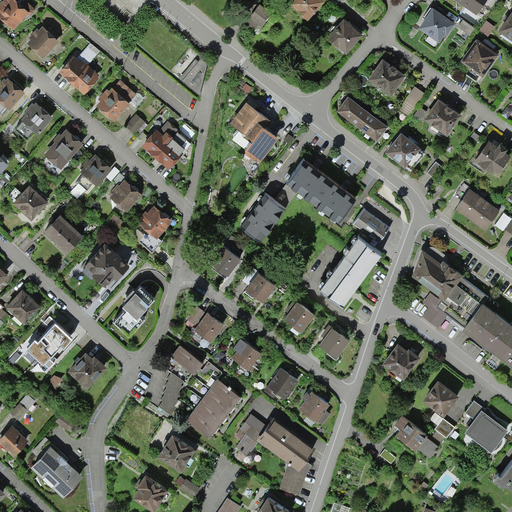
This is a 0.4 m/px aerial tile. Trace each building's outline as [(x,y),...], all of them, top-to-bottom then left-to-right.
[(7,0),(0,9),(0,18),(13,29),(33,6),(25,0),(7,0)] [(295,0),(290,6),(307,20),(324,1),(322,0),(295,0)] [(461,0),(477,10),(483,0),(461,0)] [(439,38),(454,18),(435,4),(421,24),(439,38)] [(511,8),(499,27),(511,35),(511,8)] [(475,27),(463,18),(458,25),(471,34),(475,27)] [(328,38),(347,55),(363,35),(354,28),(344,19),(328,38)] [(488,19),(482,28),(490,33),(496,25),(488,19)] [(27,44),(43,57),(58,39),(42,26),(27,44)] [(484,72),(498,49),(476,35),(461,58),(484,72)] [(61,72),(84,93),(101,74),(88,62),(97,53),(86,44),(61,72)] [(201,56),(184,78),(200,91),(209,61),(201,56)] [(391,97),(405,77),(383,61),(369,81),(391,97)] [(0,86),(0,101),(10,109),(24,92),(7,78),(0,86)] [(97,108),(114,122),(137,93),(120,80),(97,108)] [(410,116),(425,94),(415,87),(400,109),(410,116)] [(376,137),(387,123),(349,94),(345,100),(338,109),(376,137)] [(261,154),(277,131),(259,118),(264,111),(246,98),(230,119),(239,125),(250,134),(245,141),(246,144),(246,146),(253,152),(257,151),(261,154)] [(21,120),(38,133),(52,116),(35,103),(21,120)] [(447,137),(460,118),(438,103),(425,121),(447,137)] [(121,133),(131,142),(147,122),(137,114),(121,133)] [(142,147),(170,170),(186,150),(184,148),(182,147),(188,140),(179,132),(180,130),(168,120),(159,131),(157,129),(142,147)] [(250,134),(239,125),(233,132),(234,135),(246,144),(245,141),(250,134)] [(45,151),(61,166),(83,142),(67,127),(45,151)] [(511,151),(511,150),(505,146),(508,142),(501,138),(498,142),(490,136),(475,158),(497,173),(511,151)] [(410,172),(424,155),(402,137),(387,154),(410,172)] [(0,169),(10,159),(0,150),(0,169)] [(81,171),(98,184),(112,165),(96,152),(81,171)] [(339,219),(357,196),(305,156),(287,179),(339,219)] [(436,160),(429,172),(435,175),(442,163),(436,160)] [(81,177),(71,190),(80,197),(90,184),(81,177)] [(13,199),(33,216),(50,198),(30,180),(13,199)] [(109,197),(126,212),(141,195),(124,180),(109,197)] [(486,225),(500,205),(471,185),(457,205),(486,225)] [(261,240),(286,204),(266,190),(242,226),(261,240)] [(138,224),(156,240),(172,222),(154,206),(138,224)] [(379,241),(390,227),(365,207),(354,221),(379,241)] [(67,249),(84,232),(61,210),(45,227),(67,249)] [(321,285),(343,302),(381,252),(359,235),(321,285)] [(117,274),(130,260),(106,238),(86,259),(88,260),(82,266),(90,273),(94,270),(105,280),(114,271),(117,274)] [(226,275),(242,253),(224,240),(208,262),(226,275)] [(463,325),(485,299),(487,301),(489,297),(462,277),(464,273),(444,258),(441,261),(424,248),(413,273),(442,295),(440,298),(431,292),(424,303),(429,308),(424,315),(440,329),(450,314),(463,325)] [(0,279),(9,270),(0,261),(0,279)] [(263,300),(276,282),(259,270),(247,288),(263,300)] [(130,333),(145,317),(140,312),(155,295),(141,283),(124,302),(128,306),(116,320),(130,333)] [(6,303),(25,321),(41,304),(22,285),(6,303)] [(303,328),(315,311),(299,299),(286,315),(303,328)] [(485,299),(463,325),(511,362),(511,320),(487,301),(485,299)] [(0,301),(0,315),(4,320),(9,313),(3,308),(4,306),(0,301)] [(197,323),(205,310),(198,306),(190,318),(197,323)] [(211,343),(223,326),(208,315),(196,332),(211,343)] [(27,342),(44,358),(48,354),(62,339),(64,342),(73,333),(56,316),(38,335),(36,333),(27,342)] [(339,353),(350,336),(332,324),(321,342),(339,353)] [(249,367),(262,351),(241,334),(234,344),(236,346),(230,353),(249,367)] [(195,372),(204,359),(181,341),(171,354),(195,372)] [(404,376),(419,355),(398,341),(384,361),(404,376)] [(71,367),(90,384),(108,362),(89,346),(71,367)] [(275,396),(280,390),(286,394),(298,377),(281,365),(265,388),(275,396)] [(164,399),(157,408),(168,416),(170,413),(171,414),(177,407),(174,405),(179,399),(177,397),(181,392),(179,390),(183,385),(180,383),(183,380),(172,371),(167,377),(169,378),(165,384),(167,385),(163,390),(166,393),(162,398),(164,399)] [(242,394),(218,376),(187,418),(210,435),(242,394)] [(444,411),(458,392),(438,378),(424,397),(444,411)] [(320,422),(330,403),(310,392),(299,411),(320,422)] [(491,449),(508,427),(482,407),(483,405),(474,398),(466,409),(476,416),(466,429),(491,449)] [(65,410),(59,422),(72,428),(78,416),(65,410)] [(280,487),(300,493),(312,462),(306,456),(315,444),(274,415),(267,423),(252,411),(240,426),(248,432),(237,445),(247,453),(260,438),(290,459),(280,487)] [(430,455),(438,444),(426,434),(428,432),(404,413),(396,424),(401,428),(395,435),(413,449),(417,445),(430,455)] [(435,427),(447,435),(454,426),(443,417),(435,427)] [(0,435),(0,439),(14,453),(28,438),(12,423),(0,435)] [(183,467),(196,445),(173,430),(159,452),(183,467)] [(63,493),(84,471),(52,441),(31,463),(63,493)] [(384,448),(380,454),(391,461),(395,455),(384,448)] [(511,461),(501,476),(498,473),(493,479),(504,487),(506,483),(511,487),(511,461)] [(156,508),(170,487),(148,472),(134,494),(156,508)] [(196,497),(201,488),(185,479),(180,488),(196,497)] [(254,511),(287,511),(291,507),(268,492),(254,511)] [(237,511),(241,507),(228,499),(219,511),(237,511)] [(349,511),(351,504),(333,500),(331,511),(349,511)]
